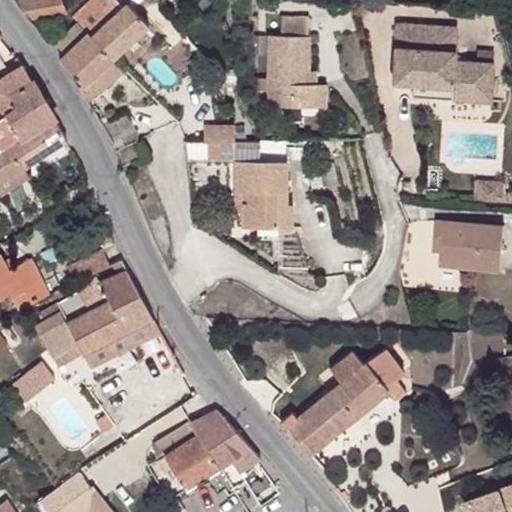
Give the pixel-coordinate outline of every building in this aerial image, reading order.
[(16,0),(28,18),(66,10),(60,0),(16,0)] [(126,3),(91,35),(89,37),(111,58),(148,24),(126,3)] [(267,104),(322,110),(325,85),(308,83),(313,21),(286,18),(283,36),(272,35),(267,104)] [(86,33),(77,22),(54,42),(64,53),(86,33)] [(493,98),(495,60),(454,58),(456,24),(409,22),(407,46),(395,45),(393,80),(412,81),(452,84),(451,96),(493,98)] [(64,53),(58,58),(61,62),(81,85),(78,89),(91,107),(125,74),(125,73),(111,58),(89,37),(91,35),(87,32),(86,33),(64,53)] [(0,153),(11,148),(54,120),(22,66),(8,74),(4,67),(0,69),(0,153)] [(412,81),(411,94),(451,96),(452,84),(412,81)] [(100,125),(109,141),(132,130),(125,114),(100,125)] [(67,141),(54,120),(11,148),(23,169),(67,141)] [(132,130),(109,141),(112,146),(120,143),(124,149),(137,143),(132,130)] [(235,141),(185,142),(186,158),(208,157),(235,157),(235,141)] [(0,183),(23,169),(11,148),(0,153),(0,183)] [(284,203),(285,162),(233,161),(232,194),(239,194),(240,229),(291,231),(292,204),(284,203)] [(478,176),(477,196),(504,197),(505,177),(478,176)] [(432,248),(441,248),(442,218),(435,217),(432,248)] [(442,218),(441,248),(440,264),(501,267),(505,223),(442,218)] [(71,279),(109,261),(102,246),(95,249),(68,261),(69,265),(65,267),(71,279)] [(1,251),(0,251),(0,296),(11,291),(24,283),(32,300),(49,291),(32,256),(10,268),(1,251)] [(152,316),(127,271),(31,323),(48,354),(74,340),(82,354),(96,380),(144,354),(130,328),(152,316)] [(11,291),(14,296),(22,291),(28,302),(32,300),(24,283),(11,291)] [(152,316),(130,328),(144,354),(166,341),(152,316)] [(271,348),(248,329),(237,342),(260,362),(271,348)] [(74,340),(48,354),(56,368),(82,354),(74,340)] [(292,412),(279,423),(286,429),(308,452),(348,421),(353,427),(360,421),(356,415),(387,390),(395,400),(406,392),(396,379),(404,372),(387,349),(366,366),(355,352),(331,371),(342,385),(298,419),(292,412)] [(40,359),(11,381),(25,399),(54,377),(40,359)] [(250,446),(216,409),(186,423),(156,442),(166,456),(163,458),(185,491),(218,468),(231,460),(250,446)] [(240,472),(259,458),(250,446),(231,460),(240,472)] [(48,511),(114,511),(94,484),(93,485),(82,469),(44,493),(39,496),(48,511)]
